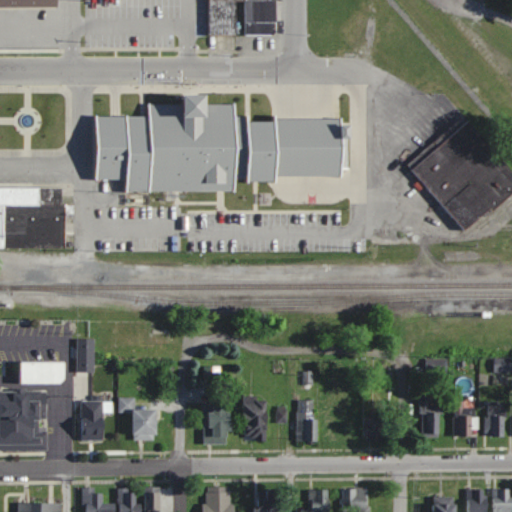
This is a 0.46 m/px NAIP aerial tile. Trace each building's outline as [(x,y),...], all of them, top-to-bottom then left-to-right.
[(274,0),(274,28),(269,33),(242,32),(242,0),(234,0),(234,33),(207,32),(207,0),(274,0)] [(204,85),(204,103),(232,103),(232,114),(245,114),(245,118),(272,118),(272,114),(340,114),(340,120),(350,120),(350,136),(345,136),(345,166),(340,166),(340,173),(275,173),(275,178),(245,178),(245,176),(234,176),(234,190),(123,190),(123,176),(94,176),(94,114),(147,114),(147,103),(182,103),(182,85),(204,85)] [(511,188),(499,200),(490,208),(487,205),(462,227),(406,162),(461,113),(499,156),(511,170),(511,188)] [(71,203),(71,220),(61,220),(61,251),(0,251),(0,185),(60,185),(59,203),(71,203)] [(447,356),(426,356),(426,374),(447,374),(447,356)] [(511,372),(511,357),(494,357),(494,372),(511,372)] [(20,361),(20,383),(66,383),(66,361),(20,361)] [(204,383),(218,383),(218,372),(215,372),(215,366),(204,366),(204,383)] [(0,450),(47,450),(47,390),(0,389),(0,450)] [(440,410),(429,410),(429,392),(421,392),(421,436),(440,436),(440,410)] [(133,438),(157,438),(157,407),(135,407),(135,397),(120,398),(120,412),(133,411),(133,438)] [(267,440),(267,398),(244,398),(244,440),(267,440)] [(81,439),(105,439),(105,399),(81,399),(81,439)] [(297,440),(316,440),(316,399),(297,399),(297,440)] [(506,436),(506,407),(498,407),(498,400),(485,400),(485,436),(506,436)] [(207,443),(231,443),(231,403),(207,403),(207,443)] [(454,436),(475,436),(475,411),(454,411),(454,436)] [(363,439),(383,439),(383,416),(363,416),(363,439)] [(337,418),(322,418),(322,440),(337,440),(337,418)] [(82,511),(115,511),(116,501),(104,502),(104,491),(94,491),(94,487),(83,487),(82,511)] [(343,487),(342,511),(369,511),(369,487),(343,487)] [(511,511),(511,487),(493,488),(493,511),(511,511)] [(119,489),(119,511),(134,511),(135,489),(119,489)] [(329,511),(330,489),(309,489),(309,509),(301,509),(301,511),(329,511)] [(466,511),(487,511),(487,489),(467,489),(466,511)] [(204,511),(229,511),(230,490),(204,490),(204,511)] [(257,511),(280,511),(281,490),(267,490),(267,504),(257,504),(257,511)] [(144,491),(144,511),(161,511),(161,491),(144,491)] [(63,511),(63,503),(18,503),(18,511),(63,511)] [(458,511),(459,503),(433,503),(432,511),(458,511)]
